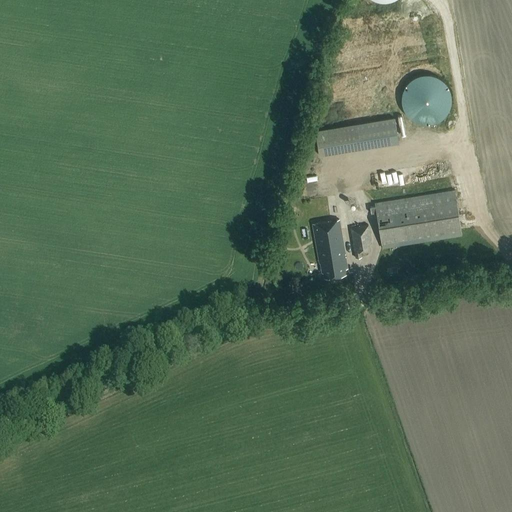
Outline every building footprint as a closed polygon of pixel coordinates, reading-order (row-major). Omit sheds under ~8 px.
[(448,120),(450,77),(405,74),(403,118),(448,120)] [(316,130),(320,154),(401,141),(397,117),(316,130)] [(462,233),(455,190),(376,203),(383,246),(462,233)] [(345,274),(344,268),(347,268),(338,219),(313,224),(322,273),(325,273),(326,278),(345,274)] [(350,228),(356,258),(362,256),(361,251),(371,250),(370,243),(372,242),(369,224),(350,228)]
